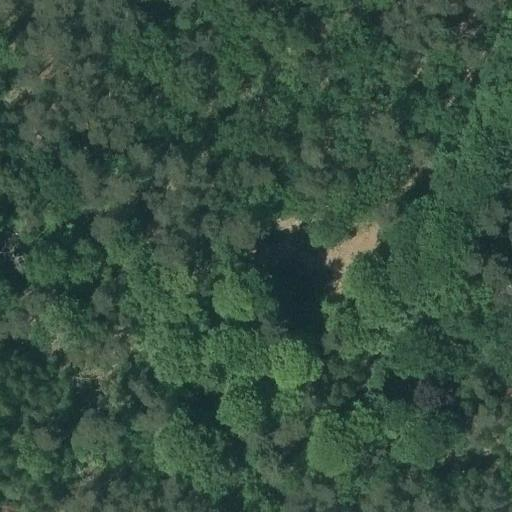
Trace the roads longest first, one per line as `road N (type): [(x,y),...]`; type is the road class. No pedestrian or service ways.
road 1 (track): [(177,312),(511,304)]
road 2 (track): [(0,122),(177,312)]
